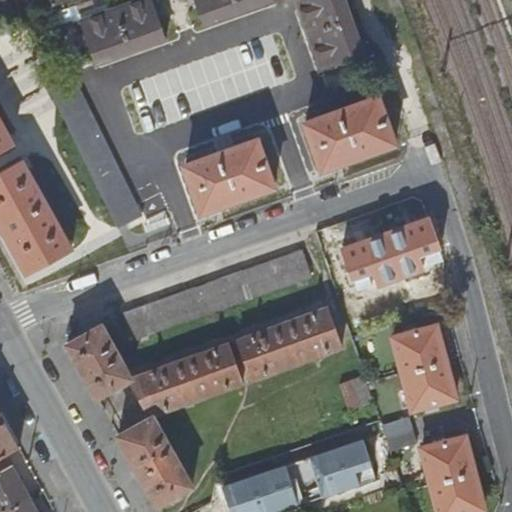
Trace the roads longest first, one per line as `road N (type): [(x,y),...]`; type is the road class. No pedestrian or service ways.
road 1 (unclassified): [(511,471),(427,180),(399,178),(0,324)]
road 2 (secondary): [(102,511),(0,325)]
road 3 (track): [(366,0),(427,180)]
